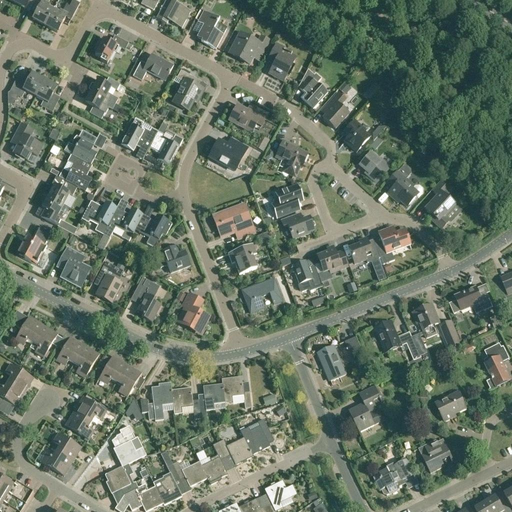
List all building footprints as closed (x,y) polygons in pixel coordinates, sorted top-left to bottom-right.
[(14,0),(13,2),(24,8),(28,0),(31,0),(36,2),(36,0),(14,0)] [(36,0),(36,2),(41,4),(33,20),(45,27),(55,9),(47,5),(49,0),(36,0)] [(143,0),(141,5),(154,11),(159,1),(157,0),(143,0)] [(182,29),(191,12),(168,0),(166,0),(156,20),(167,25),(168,22),(182,29)] [(62,13),(55,9),(45,27),(57,33),(66,18),(72,21),(80,4),(73,1),(70,7),(66,5),(62,13)] [(216,51),(223,36),(213,31),(219,20),(203,11),(198,23),(203,26),(197,38),(207,43),(206,45),(216,51)] [(264,53),(269,42),(261,38),(257,44),(240,35),(230,54),(250,64),(258,49),(264,53)] [(125,51),(129,44),(114,37),(111,43),(104,39),(95,56),(101,59),(100,61),(107,65),(113,52),(116,53),(119,48),(125,51)] [(291,67),(296,58),(291,56),(292,55),(289,54),(289,55),(282,51),(283,49),(276,45),(267,62),(274,65),(269,75),(283,82),(287,75),(289,76),(293,69),(291,67)] [(165,81),(172,67),(153,57),(149,63),(147,66),(141,62),(133,77),(142,82),(147,72),(165,81)] [(189,112),(201,89),(198,87),(200,82),(181,71),(177,79),(184,83),(173,103),(189,112)] [(297,89),(305,96),(301,100),(312,110),(326,94),(316,85),(321,79),(315,74),(313,76),(307,71),(301,84),(297,89)] [(36,97),(45,81),(32,74),(26,86),(16,81),(10,92),(22,99),(26,92),(36,97)] [(91,92),(116,105),(119,100),(108,94),(111,88),(117,91),(120,85),(109,79),(105,85),(97,81),(95,85),(93,85),(92,84),(89,90),(90,91),(91,92)] [(45,81),(36,97),(43,102),(41,106),(53,113),(59,102),(51,98),(57,87),(45,81)] [(116,105),(91,92),(85,104),(93,108),(90,114),(101,120),(105,114),(106,114),(109,109),(113,111),(116,105)] [(345,100),(338,94),(327,105),(332,109),(323,119),(335,130),(349,115),(339,107),(345,100)] [(261,126),(267,115),(254,108),(251,114),(237,106),(229,122),(251,134),(257,124),(261,126)] [(156,136),(141,128),(144,124),(135,119),(121,146),(133,152),(136,146),(147,152),(149,149),(156,136)] [(356,153),(369,139),(364,134),(365,133),(354,123),(344,133),(352,140),(347,145),(356,153)] [(37,157),(42,147),(29,140),(33,132),(21,125),(12,141),(19,145),(14,155),(27,162),(31,154),(37,157)] [(91,166),(91,165),(97,154),(91,151),(97,140),(82,132),(79,138),(81,140),(76,148),(68,144),(64,152),(75,158),(76,158),(90,166),(90,165),(91,166)] [(158,132),(156,136),(149,149),(160,155),(157,160),(169,167),(183,141),(175,136),(173,140),(158,132)] [(266,154),(273,140),(267,137),(261,151),(266,154)] [(244,156),(247,149),(230,140),(227,146),(218,142),(209,158),(234,172),(243,156),(244,156)] [(301,169),(303,163),(305,164),(308,157),(306,157),(307,155),(294,150),(295,148),(283,142),(276,158),(287,163),(283,172),(294,178),(299,168),(301,169)] [(376,184),(389,169),(380,161),(379,163),(371,155),(360,166),(369,174),(367,176),(376,184)] [(76,158),(75,158),(67,173),(63,171),(59,179),(65,182),(77,188),(85,192),(91,181),(86,178),(92,166),(91,165),(91,166),(90,165),(90,166),(76,158)] [(407,208),(417,197),(418,198),(422,193),(422,189),(419,187),(415,187),(412,190),(408,186),(410,184),(406,181),(411,175),(411,171),(405,165),(398,173),(397,173),(387,185),(392,190),(388,194),(396,201),(397,199),(407,208)] [(77,188),(65,182),(61,190),(54,186),(48,198),(64,206),(70,195),(72,196),(77,188)] [(445,218),(455,206),(443,195),(448,189),(442,183),(437,190),(441,193),(425,210),(435,219),(433,222),(442,230),(449,222),(445,218)] [(291,206),(302,202),(297,187),(276,195),(280,205),(273,208),(277,219),(294,213),(291,206)] [(64,206),(48,198),(42,209),(48,212),(44,220),(56,227),(61,218),(58,217),(64,206)] [(90,203),(86,211),(83,216),(82,218),(97,226),(94,232),(103,236),(109,225),(108,225),(116,209),(105,203),(102,209),(91,203),(90,203)] [(238,240),(252,235),(247,222),(250,222),(244,206),(214,217),(221,238),(236,233),(238,240)] [(109,225),(103,236),(103,237),(102,240),(106,242),(107,238),(110,239),(112,234),(129,243),(135,231),(134,231),(142,216),(131,210),(128,216),(116,209),(108,225),(109,225)] [(154,222),(142,216),(134,231),(135,231),(150,239),(147,245),(153,248),(150,255),(153,256),(156,250),(154,249),(159,241),(162,235),(166,237),(172,225),(168,223),(157,217),(154,222)] [(293,241),(314,233),(309,218),(299,222),(296,216),(281,222),(284,228),(288,227),(293,241)] [(44,246),(50,235),(39,229),(32,243),(25,239),(17,254),(24,258),(23,259),(36,266),(46,247),(44,246)] [(373,240),(380,259),(383,265),(395,261),(391,250),(408,243),(404,231),(395,234),(393,229),(379,234),(380,238),(373,240)] [(77,240),(72,237),(68,244),(73,247),(77,240)] [(380,259),(373,240),(367,242),(366,239),(359,241),(360,245),(349,249),(355,265),(366,261),(368,264),(380,259)] [(252,257),(256,255),(252,245),(228,254),(232,265),(235,263),(239,275),(257,269),(252,257)] [(80,289),(90,270),(80,265),(84,258),(67,249),(57,268),(64,272),(61,279),(80,289)] [(171,274),(190,267),(184,253),(172,257),(170,250),(155,256),(160,269),(168,266),(171,274)] [(330,274),(347,267),(341,253),(335,255),(334,251),(317,257),(323,273),(329,270),(330,274)] [(121,274),(126,265),(119,262),(115,270),(121,274)] [(319,280),(315,270),(315,269),(309,272),(305,262),(292,267),(299,284),(298,286),(300,292),(302,293),(307,291),(310,292),(322,288),(319,281),(320,281),(319,280)] [(122,285),(117,282),(111,279),(110,279),(115,271),(109,268),(104,265),(94,285),(100,288),(96,296),(112,304),(122,285)] [(511,275),(501,280),(508,296),(511,293),(511,275)] [(274,306),(283,302),(274,280),(242,292),(251,314),(265,309),(261,298),(269,294),(274,306)] [(136,299),(143,302),(137,314),(143,317),(141,319),(152,324),(161,306),(155,303),(156,301),(154,299),(160,288),(146,281),(144,283),(136,299)] [(454,315),(461,312),(473,307),(476,315),(492,308),(486,292),(479,294),(476,287),(454,296),(456,301),(449,304),(454,315)] [(185,309),(178,322),(198,332),(202,326),(204,327),(209,318),(194,310),(199,301),(188,295),(182,307),(185,309)] [(440,324),(432,306),(416,313),(427,339),(437,335),(434,327),(440,324)] [(491,319),(496,331),(505,327),(500,315),(491,319)] [(32,345),(43,327),(28,318),(14,342),(23,347),(26,341),(32,345)] [(441,326),(451,350),(461,346),(451,322),(441,326)] [(407,344),(411,353),(414,361),(421,359),(410,333),(398,338),(391,323),(376,329),(386,353),(407,344)] [(57,336),(43,327),(32,345),(38,348),(35,354),(43,359),(52,345),(57,348),(62,340),(57,337),(57,336)] [(63,350),(60,354),(56,361),(55,362),(64,367),(67,361),(73,365),(84,348),(70,339),(69,340),(64,337),(62,340),(57,348),(58,349),(59,347),(63,350)] [(366,359),(357,338),(350,340),(359,362),(366,359)] [(465,355),(474,350),(471,344),(462,348),(465,355)] [(502,363),(509,359),(503,347),(501,348),(499,345),(489,350),(486,352),(488,357),(489,359),(485,361),(487,365),(486,366),(493,379),(487,382),(491,390),(511,380),(502,363)] [(331,381),(347,375),(335,347),(318,354),(327,375),(328,374),(331,381)] [(98,357),(84,348),(73,365),(79,369),(75,375),(84,380),(98,357)] [(116,384),(127,366),(112,358),(98,381),(107,386),(111,380),(116,384)] [(7,383),(25,394),(34,379),(11,365),(5,374),(11,377),(7,383)] [(141,375),(127,366),(116,384),(122,387),(118,393),(127,398),(141,375)] [(221,380),(222,385),(225,404),(232,403),(232,398),(243,396),(245,409),(251,409),(249,393),(243,394),(241,378),(221,380)] [(25,394),(7,383),(4,389),(2,388),(0,386),(0,398),(16,408),(25,394)] [(173,405),(170,384),(158,386),(159,388),(151,389),(153,405),(147,406),(147,400),(140,401),(142,414),(148,414),(149,421),(155,421),(155,422),(164,421),(162,407),(173,405)] [(170,384),(173,405),(174,415),(182,414),(182,415),(193,414),(194,421),(201,420),(199,405),(198,402),(192,402),(190,389),(172,392),(171,384),(170,384)] [(225,404),(222,385),(203,388),(205,404),(199,405),(201,420),(206,419),(205,412),(214,411),(213,405),(225,404)] [(377,409),(377,410),(375,407),(383,403),(376,387),(359,395),(364,404),(349,411),(360,433),(375,426),(383,422),(377,409)] [(451,416),(466,409),(460,395),(453,399),(453,397),(437,405),(445,422),(452,419),(451,416)] [(275,396),(268,398),(263,399),(265,406),(277,403),(275,396)] [(74,413),(91,424),(95,418),(101,421),(106,412),(83,398),(74,413)] [(91,424),(74,413),(65,427),(89,441),(94,433),(88,429),(91,424)] [(244,441),(252,456),(270,447),(268,444),(274,442),(264,421),(258,424),(260,428),(250,433),(248,429),(241,433),(244,441)] [(114,450),(122,468),(139,460),(146,457),(142,449),(140,450),(135,440),(129,428),(120,432),(121,435),(116,437),(117,438),(112,442),(115,449),(114,450)] [(55,453),(72,464),(81,449),(58,434),(53,443),(58,447),(55,453)] [(223,441),(218,444),(225,459),(230,456),(235,466),(253,457),(252,456),(244,441),(234,446),(234,444),(226,448),(223,441)] [(436,441),(430,444),(424,447),(427,453),(422,456),(431,475),(443,469),(440,462),(452,456),(446,445),(440,448),(436,441)] [(225,459),(218,444),(213,446),(218,456),(210,460),(211,463),(201,467),(207,480),(209,485),(210,484),(211,486),(217,483),(216,481),(227,476),(220,461),(225,459)] [(72,464),(55,453),(51,458),(45,454),(40,463),(63,478),(72,464)] [(180,481),(172,466),(166,453),(160,455),(170,474),(162,478),(163,479),(153,484),(155,488),(163,505),(164,506),(181,498),(174,484),(180,481)] [(381,492),(384,490),(388,496),(398,491),(395,485),(415,475),(415,476),(415,475),(405,455),(401,457),(404,462),(401,464),(401,462),(380,473),(382,478),(381,480),(376,483),(381,492)] [(207,480),(201,467),(199,463),(181,472),(177,464),(172,466),(180,481),(184,479),(189,489),(207,480)] [(122,468),(111,473),(105,476),(114,494),(121,490),(124,496),(138,489),(135,483),(131,485),(122,468)] [(0,476),(0,488),(8,493),(13,484),(3,478),(0,476)] [(266,508),(267,511),(276,511),(282,509),(280,504),(296,496),(292,487),(286,490),(282,482),(265,491),(271,505),(266,508)] [(0,488),(0,500),(3,502),(8,493),(0,488)] [(138,489),(124,496),(131,511),(142,507),(144,511),(148,511),(163,505),(155,488),(145,493),(143,490),(141,491),(140,488),(138,489)] [(496,496),(485,503),(490,511),(504,511),(505,511),(496,496)] [(255,501),(238,509),(238,511),(267,511),(266,508),(260,511),(255,501)] [(490,511),(485,503),(475,509),(477,511),(490,511)]
